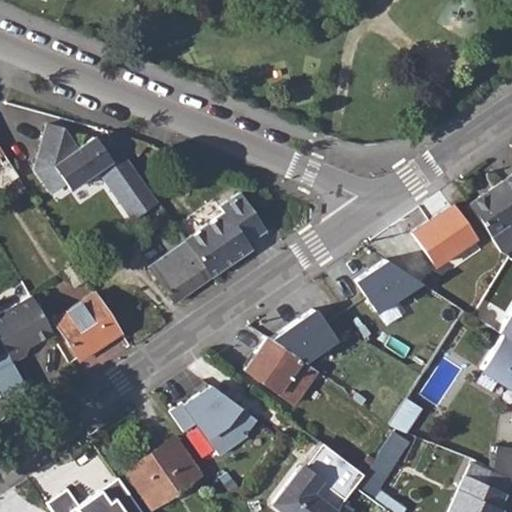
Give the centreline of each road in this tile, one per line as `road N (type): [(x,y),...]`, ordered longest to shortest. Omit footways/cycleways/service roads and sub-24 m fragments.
road 1 (tertiary): [(0,462),(367,208)]
road 2 (residential): [(0,44),(329,182),(367,208)]
road 3 (tertiary): [(367,208),(511,110)]
